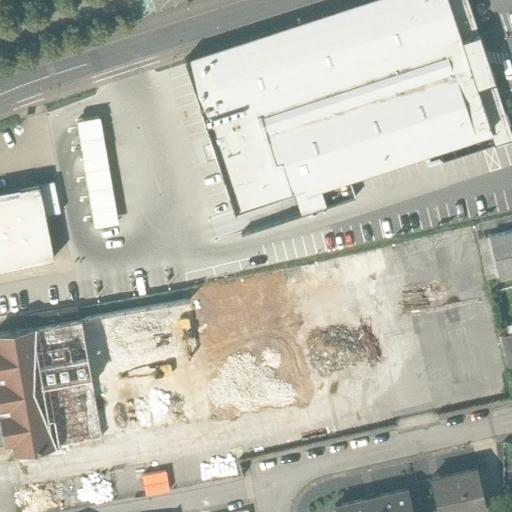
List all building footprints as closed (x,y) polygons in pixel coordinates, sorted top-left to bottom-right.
[(446,0),(372,0),(185,61),(234,212),(288,193),(488,129),(462,48),(446,0)] [(92,219),(94,229),(117,225),(115,215),(112,195),(108,177),(103,145),(100,127),(98,117),(75,121),(77,132),(80,149),(86,181),(89,199),(92,219)] [(0,249),(4,269),(53,259),(44,216),(60,213),(54,182),(38,185),(38,184),(18,188),(18,187),(0,190),(0,249)] [(511,231),(489,237),(499,280),(511,276),(511,273),(511,271),(511,270),(511,231)] [(307,282),(385,271),(382,251),(304,262),(307,282)] [(0,448),(300,404),(282,281),(0,322),(0,448)] [(511,335),(500,338),(508,371),(511,369),(511,335)] [(143,491),(155,490),(152,467),(140,468),(143,491)] [(476,469),(429,480),(436,511),(484,511),(486,511),(476,469)] [(411,511),(407,490),(334,506),(335,511),(411,511)]
